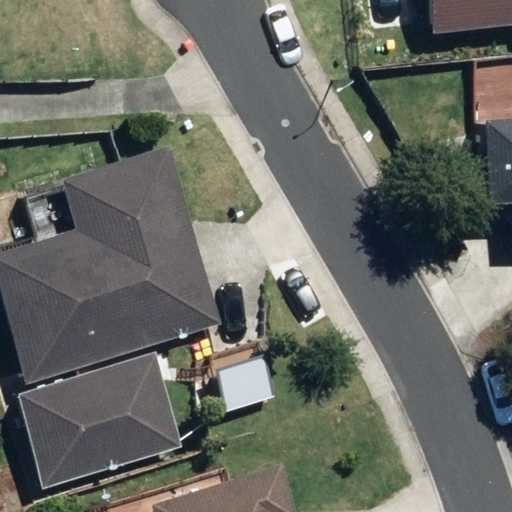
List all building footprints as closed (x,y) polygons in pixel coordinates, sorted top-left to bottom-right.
[(511,0),(425,0),(430,38),(511,29),(511,0)] [(511,108),(473,111),(478,190),(507,188),(509,220),(511,219),(511,108)] [(0,250),(0,314),(19,376),(211,319),(160,149),(55,182),(70,231),(0,250)] [(11,400),(40,493),(178,450),(148,356),(11,400)] [(281,511),(289,508),(273,455),(140,496),(144,511),(281,511)]
